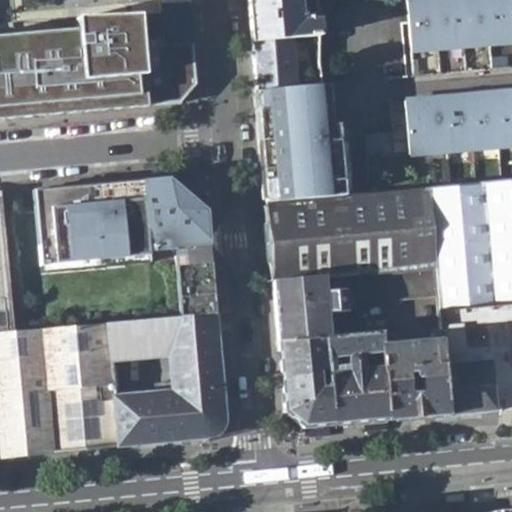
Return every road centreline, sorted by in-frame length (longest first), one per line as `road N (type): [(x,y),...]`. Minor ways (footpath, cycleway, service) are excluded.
road 1 (residential): [(227,137),(261,484)]
road 2 (primary): [(261,484),(0,508)]
road 3 (primary): [(511,461),(261,484)]
road 4 (residential): [(227,137),(0,158)]
road 5 (residential): [(214,0),(227,137)]
